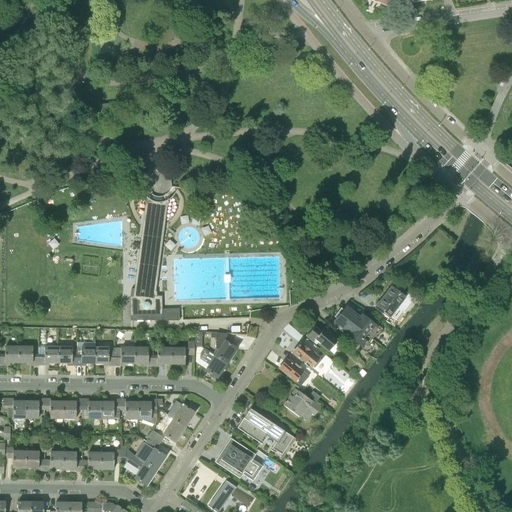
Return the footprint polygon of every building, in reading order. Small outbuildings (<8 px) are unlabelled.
[(89,0),(92,64),(181,54),(206,16),(199,10),(174,49),(147,54),(110,56),(100,55),(98,50),(97,0),(89,0)] [(147,198),(147,197),(145,199),(145,200),(144,201),(144,203),(145,204),(133,297),(130,297),(130,316),(138,316),(138,320),(179,321),(179,309),(162,309),(162,296),(157,296),(157,291),(156,291),(167,207),(167,206),(168,205),(169,203),(168,201),(167,200),(162,202),(157,202),(151,201),(147,198)] [(376,306),(390,317),(396,321),(403,312),(404,313),(409,305),(403,301),(405,298),(390,287),(389,289),(388,288),(383,294),(384,295),(376,306)] [(338,313),(372,339),(376,334),(375,333),(379,327),(361,314),(359,318),(346,308),(344,310),(341,308),(338,313)] [(368,344),(372,339),(338,313),(334,317),(337,319),(335,322),(348,332),(345,335),(362,349),(367,343),(368,344)] [(306,336),(313,342),(315,340),(319,344),(328,352),(330,350),(334,354),(341,345),(337,341),(339,340),(333,335),(334,333),(326,326),(321,332),(314,327),(306,336)] [(212,354),(227,363),(236,348),(225,341),(226,334),(211,333),(211,338),(216,338),(215,349),(212,354)] [(307,339),(302,344),(301,343),(292,353),(305,364),(306,363),(311,368),(312,367),(314,369),(322,360),(319,358),(320,358),(317,355),(321,351),(307,339)] [(114,366),(114,348),(115,344),(111,344),(110,349),(110,355),(109,355),(109,347),(94,347),(95,363),(108,363),(108,366),(114,366)] [(5,362),(19,363),(19,346),(5,346),(5,354),(0,354),(0,360),(1,365),(5,365),(5,362)] [(38,365),(38,357),(32,357),(33,346),(19,346),(19,363),(32,363),(32,365),(38,365)] [(45,363),(59,363),(59,346),(44,346),(44,358),(38,357),(38,365),(45,365),(45,363)] [(72,365),(76,366),(77,355),(72,355),(72,347),(59,346),(59,363),(72,363),(72,365)] [(81,363),(95,363),(94,347),(81,347),(81,355),(77,355),(76,366),(81,366),(81,363)] [(121,364),(135,364),(134,347),(121,347),(121,348),(114,348),(114,366),(121,366),(121,364)] [(148,366),(153,366),(153,355),(148,355),(148,347),(134,347),(135,364),(148,364),(148,366)] [(157,364),(171,364),(171,347),(157,347),(157,355),(153,355),(153,366),(157,366),(157,364)] [(171,364),(185,364),(185,348),(171,347),(171,364)] [(227,363),(212,354),(204,348),(200,354),(200,359),(209,365),(205,371),(217,378),(227,363)] [(279,369),(294,382),(304,372),(290,360),(286,364),(284,362),(279,369)] [(410,408),(417,405),(414,395),(412,396),(409,387),(403,389),(410,408)] [(321,407),(319,406),(314,402),(312,400),(311,401),(296,389),(283,405),(299,418),(300,417),(306,421),(311,414),(314,416),(321,407)] [(12,419),(25,419),(26,402),(13,401),(13,398),(8,398),(8,410),(7,418),(12,418),(12,419)] [(38,410),(44,410),(44,399),(38,399),(38,402),(26,402),(25,419),(38,419),(38,410)] [(50,419),(63,419),(63,402),(50,402),(50,399),(44,399),(44,410),(50,410),(50,419)] [(76,410),(82,410),(82,399),(76,399),(76,402),(63,402),(63,419),(76,420),(76,410)] [(87,420),(100,420),(100,402),(88,402),(88,399),(82,399),(82,410),(87,410),(87,420)] [(113,411),(119,411),(119,399),(113,399),(113,402),(100,402),(100,420),(113,420),(113,411)] [(125,420),(138,420),(138,402),(125,402),(125,399),(119,399),(119,411),(125,411),(125,420)] [(138,402),(138,420),(151,420),(151,411),(156,411),(156,406),(157,400),(151,400),(151,403),(138,402)] [(169,416),(185,427),(194,413),(175,401),(169,410),(172,412),(169,416)] [(237,428),(254,440),(260,445),(267,435),(276,441),(270,451),(283,459),(294,439),(266,421),(249,410),(237,428)] [(185,427),(169,416),(165,414),(160,421),(166,425),(161,432),(163,433),(163,434),(175,442),(185,427)] [(152,430),(149,435),(159,442),(163,437),(152,430)] [(144,462),(156,470),(165,456),(154,450),(159,442),(149,435),(139,450),(149,456),(144,462)] [(12,468),(25,468),(25,449),(18,449),(18,451),(13,450),(13,448),(6,447),(6,458),(12,458),(12,468)] [(234,470),(245,477),(246,475),(252,480),(261,466),(255,461),(257,458),(241,447),(236,453),(234,452),(232,452),(230,453),(229,454),(227,455),(227,457),(227,458),(227,460),(227,461),(229,463),(235,467),(234,470)] [(146,486),(156,470),(144,462),(137,458),(126,448),(120,448),(120,450),(120,462),(126,462),(126,461),(140,471),(135,478),(146,486)] [(38,471),(44,471),(44,460),(39,460),(39,451),(34,451),(34,449),(25,449),(25,468),(38,468),(38,471)] [(50,468),(63,469),(63,449),(55,449),(55,451),(50,451),(50,460),(44,460),(44,471),(50,471),(50,468)] [(76,472),(82,472),(82,460),(76,460),(76,452),(71,452),(71,449),(63,449),(63,469),(76,469),(76,472)] [(88,469),(101,469),(101,450),(93,450),(93,452),(88,452),(87,460),(82,460),(82,472),(87,472),(88,469)] [(113,462),(120,462),(120,450),(113,450),(113,452),(109,452),(109,450),(101,450),(101,469),(113,470),(113,462)] [(203,511),(216,511),(230,495),(249,507),(254,499),(226,481),(208,506),(203,511)] [(202,511),(185,501),(177,511),(202,511)] [(30,511),(31,502),(18,502),(17,511),(30,511)] [(31,502),(30,511),(43,511),(44,502),(31,502)] [(49,511),(68,511),(69,503),(56,502),(55,511),(50,511),(49,511)] [(81,511),(81,503),(69,503),(68,511),(81,511)] [(125,511),(117,506),(116,506),(112,503),(103,503),(102,511),(109,511),(125,511)]
